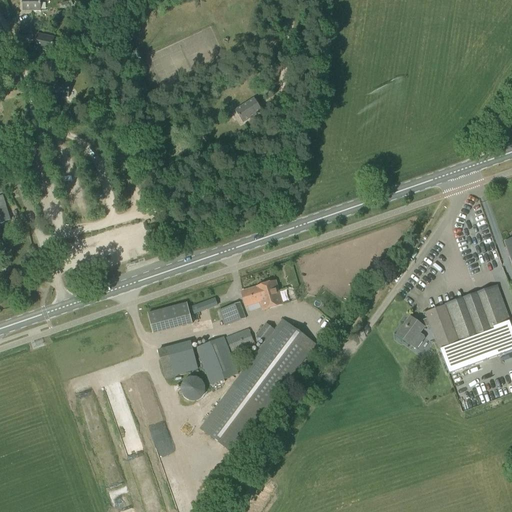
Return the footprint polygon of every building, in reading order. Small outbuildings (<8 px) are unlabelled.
[(22,9),(40,9),(40,2),(39,2),(39,0),(23,0),(23,3),(22,3),(22,9)] [(52,43),(53,37),(37,34),(36,40),(35,40),(34,47),(51,50),(53,43),(52,43)] [(68,88),(69,82),(53,81),(52,88),(51,88),(50,94),(68,96),(69,88),(68,88)] [(243,124),(263,112),(254,99),(235,111),(243,124)] [(6,207),(2,195),(0,195),(0,223),(11,220),(6,206),(6,207)] [(472,258),(480,255),(477,245),(469,247),(472,258)] [(467,262),(460,265),(464,275),(471,272),(467,262)] [(492,280),(500,276),(498,270),(489,273),(492,280)] [(282,304),(275,281),(255,287),(255,288),(241,293),(245,307),(259,302),(262,311),(282,304)] [(449,374),(511,350),(511,326),(497,286),(498,286),(497,286),(445,305),(445,306),(426,313),(429,319),(419,323),(413,318),(405,328),(403,327),(397,335),(410,345),(423,328),(427,326),(429,331),(432,329),(440,349),(449,374)] [(193,315),(217,306),(214,299),(190,308),(193,315)] [(224,326),(246,318),(240,303),(219,311),(224,326)] [(153,333),(192,322),(187,304),(148,314),(153,333)] [(316,345),(282,320),(274,331),(266,324),(256,336),(265,343),(199,430),(233,455),(316,345)] [(232,354),(255,345),(248,329),(226,338),(232,354)] [(210,386),(239,375),(224,337),(195,349),(210,386)] [(165,379),(198,370),(191,342),(157,350),(165,379)] [(196,402),(202,399),(205,393),(205,387),(202,381),(196,377),(190,377),(184,381),(181,386),(181,393),(184,398),(190,402),(196,402)]
